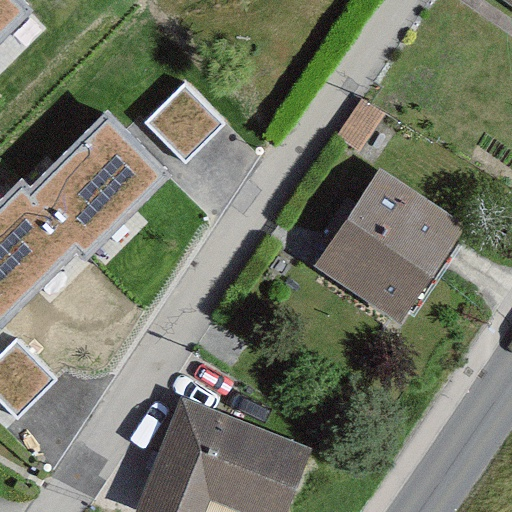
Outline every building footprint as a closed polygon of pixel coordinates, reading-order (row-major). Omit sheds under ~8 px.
[(0,0),(0,44),(33,12),(20,0),(0,0)] [(21,178),(0,200),(0,325),(76,249),(92,265),(178,178),(111,113),(34,191),(21,178)] [(397,329),(474,227),(376,154),(300,255),(397,329)] [(0,354),(0,392),(12,408),(52,376),(21,338),(0,354)] [(189,400),(144,508),(152,511),(199,511),(208,494),(251,511),(302,511),(325,457),(189,400)]
